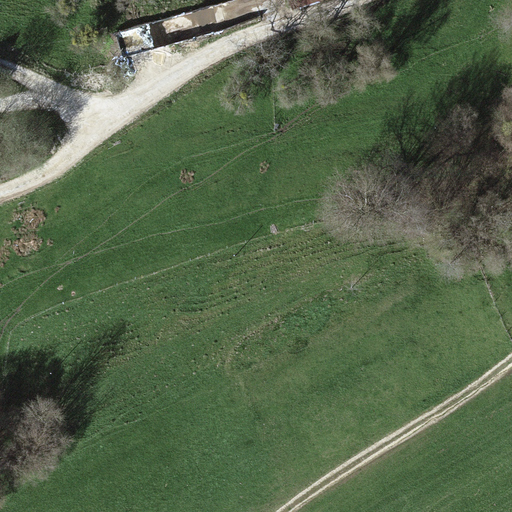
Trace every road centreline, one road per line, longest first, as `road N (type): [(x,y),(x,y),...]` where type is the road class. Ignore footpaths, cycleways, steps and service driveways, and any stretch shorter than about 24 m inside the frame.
road 1 (residential): [(343,0),(100,119)]
road 2 (track): [(511,363),(289,511)]
